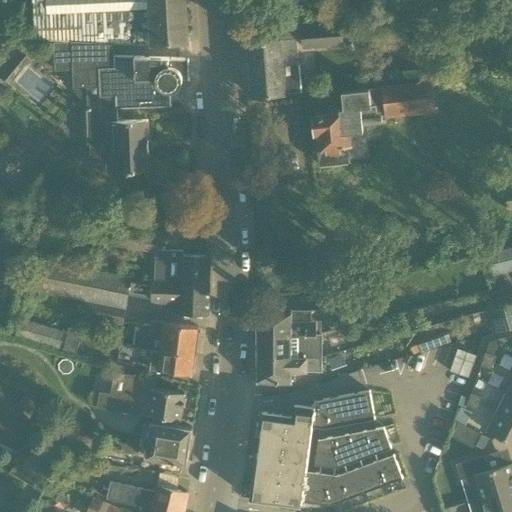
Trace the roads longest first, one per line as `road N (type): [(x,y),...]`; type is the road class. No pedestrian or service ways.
road 1 (residential): [(209,511),(230,312),(214,0)]
road 2 (unknown): [(223,411),(408,386),(419,395),(420,422),(414,496),(402,511)]
